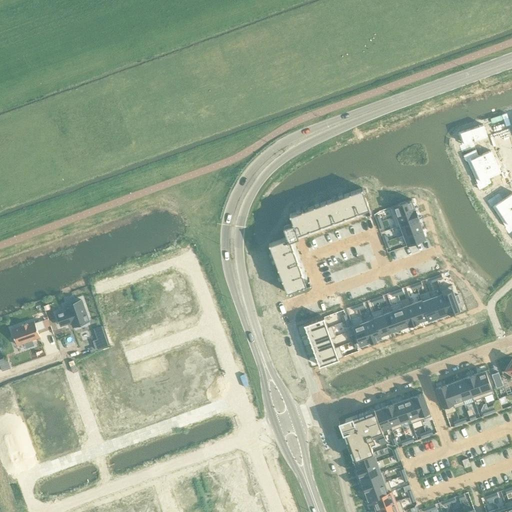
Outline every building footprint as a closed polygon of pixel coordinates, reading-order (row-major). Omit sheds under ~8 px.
[(484,123),(457,132),(462,144),(459,145),(462,152),(475,148),(473,141),(488,136),(484,123)] [(476,149),(463,155),(466,161),(467,161),(472,172),(496,161),(491,149),(479,155),(476,149)] [(496,161),(472,172),(477,183),(476,184),(479,190),(492,184),(489,178),(501,172),(496,161),(497,161),(496,161)] [(270,243),(269,243),(269,245),(269,244),(278,267),(277,267),(278,268),(282,279),(282,280),(286,291),(287,292),(288,292),(288,291),(298,288),(300,287),(303,286),(304,286),(307,285),(305,280),(303,275),(290,240),(293,239),(299,237),(298,234),(365,209),(369,208),(363,190),(363,189),(362,187),(361,188),(350,192),(349,192),(348,193),(327,200),(327,201),(326,200),(325,201),(315,205),(313,205),(303,209),(301,210),(291,214),(291,213),(289,214),(290,215),(292,221),(293,223),(290,224),(290,223),(283,226),(287,237),(285,237),(270,243)] [(499,194),(487,202),(491,208),(492,207),(499,217),(511,208),(511,193),(503,200),(499,194)] [(411,199),(388,207),(392,217),(415,209),(415,208),(411,199)] [(511,208),(499,217),(506,227),(505,228),(509,234),(511,231),(511,208)] [(415,209),(392,217),(396,227),(419,218),(415,209)] [(419,218),(396,227),(400,226),(404,235),(422,228),(419,219),(419,218)] [(422,228),(404,235),(407,245),(426,238),(422,228)] [(164,274),(153,278),(156,287),(180,279),(176,270),(170,272),(169,271),(163,273),(164,274)] [(180,279),(156,287),(159,296),(183,287),(181,282),(180,279)] [(451,285),(440,289),(449,313),(460,309),(458,303),(461,302),(458,294),(455,295),(451,285)] [(127,290),(126,290),(135,313),(145,309),(137,286),(127,290)] [(183,287),(159,296),(162,304),(186,296),(183,288),(183,287)] [(441,293),(432,297),(439,317),(448,313),(449,313),(440,289),(441,293)] [(126,290),(117,293),(125,317),(135,313),(126,290)] [(116,294),(107,297),(116,320),(115,318),(124,314),(125,317),(117,293),(116,294)] [(186,296),(162,304),(162,305),(164,304),(167,311),(165,312),(165,313),(189,304),(186,296)] [(107,297),(97,301),(106,324),(116,320),(107,297)] [(422,300),(421,300),(429,320),(439,317),(432,297),(422,300)] [(67,310),(56,313),(61,325),(71,322),(72,322),(73,326),(89,321),(81,299),(66,305),(67,310)] [(421,300),(412,303),(418,322),(419,322),(419,321),(427,318),(428,321),(429,320),(421,300)] [(400,302),(391,306),(399,329),(408,325),(408,326),(409,325),(400,302)] [(401,302),(400,302),(409,325),(418,322),(412,303),(403,307),(401,302)] [(189,304),(165,313),(168,322),(192,313),(189,304)] [(382,309),(381,309),(390,332),(399,329),(391,306),(390,306),(392,310),(383,313),(382,309)] [(381,309),(372,313),(381,338),(381,337),(381,335),(390,332),(381,309)] [(372,316),(363,320),(371,342),(376,340),(376,339),(381,338),(372,313),(371,313),(372,316)] [(324,316),(304,324),(304,325),(305,325),(306,329),(306,330),(308,334),(332,326),(332,325),(327,327),(324,318),(324,317),(324,316)] [(22,325),(11,329),(17,345),(24,342),(26,348),(34,345),(32,339),(34,339),(40,337),(38,330),(45,327),(43,320),(35,322),(34,321),(27,323),(21,325),(22,325)] [(363,322),(353,326),(360,345),(370,342),(371,342),(363,320),(362,320),(363,322)] [(98,339),(94,341),(96,347),(97,350),(109,345),(102,325),(95,328),(98,339)] [(332,326),(308,334),(308,335),(310,339),(310,340),(312,344),(311,344),(312,345),(336,336),(332,326)] [(336,336),(312,345),(313,349),(314,350),(315,354),(315,355),(340,346),(339,345),(335,347),(331,338),(336,336)] [(202,342),(178,351),(181,360),(205,351),(202,342)] [(340,346),(315,355),(316,355),(317,359),(317,360),(319,364),(319,365),(343,356),(340,346)] [(100,351),(78,359),(81,369),(104,361),(100,351)] [(205,351),(181,360),(184,368),(208,360),(205,351)] [(6,357),(0,359),(0,364),(2,371),(10,368),(6,357)] [(208,360),(184,368),(187,377),(211,368),(208,360)] [(104,361),(81,369),(84,379),(108,371),(107,370),(105,371),(102,362),(104,361)] [(211,368),(187,377),(190,376),(192,384),(190,385),(214,377),(211,368)] [(52,369),(29,377),(33,387),(56,379),(55,378),(52,369)] [(475,374),(483,397),(493,393),(485,370),(475,374),(475,373),(475,374)] [(108,371),(84,379),(85,379),(88,388),(111,380),(108,371)] [(498,372),(492,374),(496,388),(503,385),(498,372)] [(475,374),(465,377),(474,400),(483,397),(475,374)] [(214,377),(190,385),(193,394),(217,385),(214,377)] [(465,378),(456,381),(464,404),(465,405),(474,401),(474,400),(465,377),(465,378)] [(56,379),(33,387),(36,397),(59,388),(56,379)] [(111,380),(88,388),(92,399),(112,391),(109,381),(111,381),(111,380)] [(447,384),(446,384),(455,407),(464,404),(456,381),(447,384)] [(436,388),(444,409),(453,405),(454,407),(455,407),(446,384),(436,388)] [(217,385),(193,394),(197,403),(220,394),(217,385)] [(59,388),(36,397),(40,406),(62,398),(59,389),(59,388)] [(175,390),(164,394),(172,415),(182,411),(175,390)] [(423,393),(413,396),(421,420),(431,416),(423,393)] [(154,395),(162,418),(171,415),(172,415),(164,394),(155,397),(154,395)] [(154,395),(144,399),(153,422),(162,418),(154,395)] [(412,397),(403,400),(412,423),(421,420),(413,396),(412,396),(412,397)] [(62,398),(40,406),(43,416),(66,408),(62,398)] [(144,399),(135,402),(143,425),(153,422),(144,399)] [(394,403),(402,426),(401,422),(402,421),(409,419),(411,423),(412,423),(403,400),(395,403),(394,403)] [(135,402),(125,406),(133,429),(143,425),(135,402)] [(386,406),(384,407),(392,430),(394,429),(401,427),(402,426),(394,403),(392,404),(386,406)] [(125,406),(115,409),(124,432),(133,429),(125,406)] [(374,408),(374,409),(383,433),(382,431),(390,428),(391,428),(392,430),(384,407),(383,407),(375,410),(374,408)] [(115,409),(106,413),(114,436),(124,432),(115,409)] [(340,421),(339,421),(339,422),(340,425),(343,433),(346,442),(347,443),(350,442),(352,447),(349,448),(349,449),(352,458),(353,459),(352,459),(373,452),(371,447),(376,445),(373,437),(377,436),(380,445),(386,443),(383,433),(374,409),(373,409),(374,411),(369,413),(368,411),(367,411),(353,416),(352,417),(352,416),(345,419),(340,421)] [(106,413),(95,417),(104,440),(114,436),(106,413)] [(65,428),(64,428),(73,451),(79,449),(83,447),(76,426),(66,430),(65,428)] [(64,428),(55,431),(63,454),(73,451),(64,428)] [(55,431),(45,435),(54,458),(63,454),(55,431)] [(45,435),(35,439),(43,462),(48,460),(54,458),(45,435)] [(373,452),(352,459),(353,460),(354,459),(357,468),(357,469),(377,462),(373,452)] [(208,468),(207,468),(208,470),(208,469),(215,488),(214,488),(216,493),(226,489),(229,497),(234,495),(236,500),(234,500),(234,501),(236,500),(255,493),(255,494),(257,494),(256,492),(253,483),(252,482),(250,476),(247,467),(243,455),(229,460),(214,466),(214,465),(213,466),(214,468),(209,470),(208,468)] [(463,460),(462,460),(464,466),(465,467),(470,465),(470,464),(469,463),(468,460),(467,458),(463,460)] [(377,462),(357,469),(359,475),(361,479),(383,471),(382,471),(380,471),(377,462)] [(208,470),(200,472),(206,491),(214,488),(215,488),(208,469),(208,470)] [(383,471),(361,479),(362,484),(364,489),(389,480),(388,480),(386,481),(383,471)] [(194,474),(191,476),(198,494),(201,493),(206,491),(200,472),(194,474)] [(191,476),(183,479),(191,502),(200,499),(198,494),(191,476)] [(183,479),(174,482),(181,500),(183,505),(191,502),(183,479)] [(389,480),(364,489),(364,490),(365,490),(368,499),(392,491),(389,480)] [(174,482),(165,485),(172,503),(181,500),(174,482)] [(154,491),(145,494),(151,511),(153,511),(160,509),(154,491)] [(392,491),(368,499),(368,500),(372,498),(376,509),(400,500),(400,499),(395,501),(392,491)] [(255,493),(236,500),(233,501),(237,509),(258,502),(255,494),(255,493)] [(151,511),(145,494),(135,498),(140,511),(151,511)] [(140,511),(135,498),(125,501),(129,511),(140,511)] [(400,500),(376,509),(377,511),(400,511),(404,511),(400,500)] [(129,511),(125,501),(116,505),(118,511),(129,511)] [(258,502),(237,509),(237,511),(256,511),(261,510),(258,502)] [(505,505),(496,509),(497,511),(508,511),(505,503),(505,505)]
